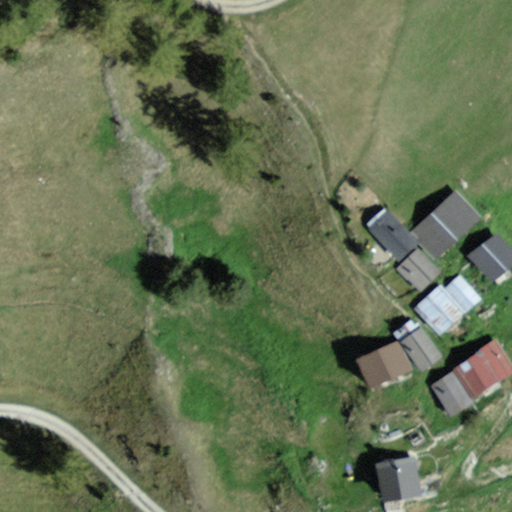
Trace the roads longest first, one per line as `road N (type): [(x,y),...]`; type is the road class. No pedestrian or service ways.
road 1 (track): [(511,338),(493,333),(445,346),(360,269),(328,198),(315,139),(231,4)]
road 2 (track): [(157,511),(82,442),(33,414),(0,410)]
